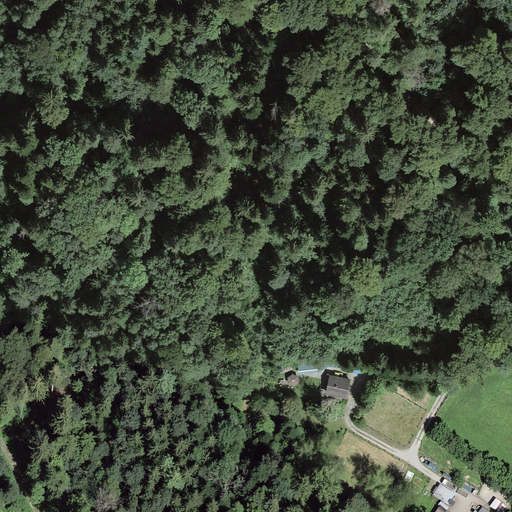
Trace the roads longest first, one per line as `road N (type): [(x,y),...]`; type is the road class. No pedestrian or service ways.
road 1 (track): [(323,0),(457,143),(511,187)]
road 2 (track): [(119,511),(47,339),(0,287)]
road 3 (track): [(406,459),(354,430),(348,422),(359,376),(330,370)]
